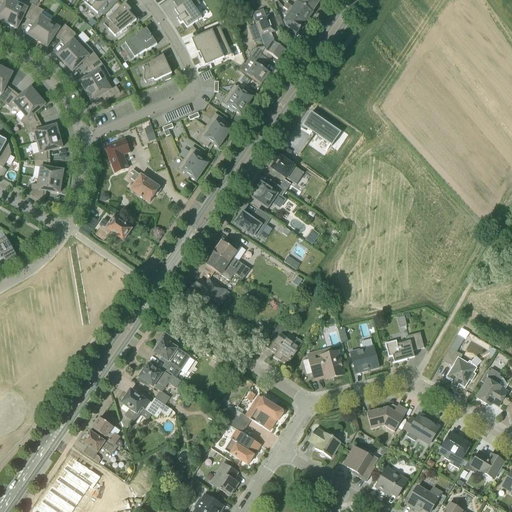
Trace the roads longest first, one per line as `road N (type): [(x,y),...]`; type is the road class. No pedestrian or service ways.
road 1 (secondary): [(188,240),(360,0)]
road 2 (secondary): [(347,0),(190,226),(188,240)]
road 3 (residential): [(511,441),(413,382),(306,403)]
road 4 (residential): [(143,0),(170,34),(192,88),(83,137)]
road 5 (secondary): [(146,301),(58,419),(55,436)]
road 6 (secondary): [(55,436),(146,301)]
road 7 (residential): [(83,137),(52,81),(0,47)]
